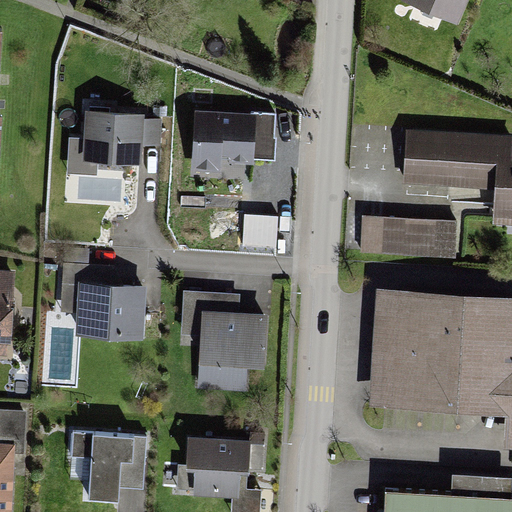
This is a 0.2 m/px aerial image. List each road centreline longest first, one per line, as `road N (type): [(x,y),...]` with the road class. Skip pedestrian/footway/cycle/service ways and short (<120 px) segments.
road 1 (residential): [(336,0),(319,268)]
road 2 (residential): [(319,268),(304,511)]
road 3 (residential): [(153,257),(319,268)]
